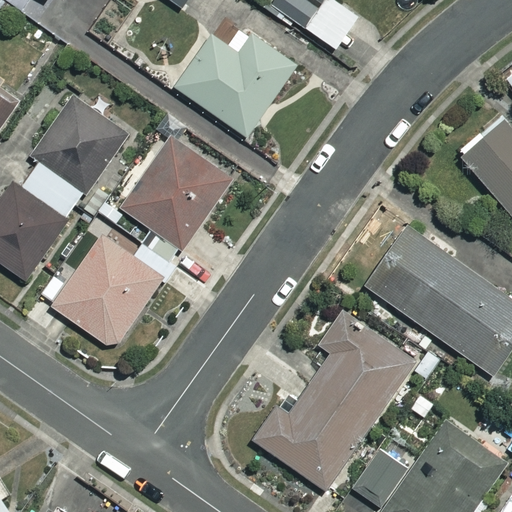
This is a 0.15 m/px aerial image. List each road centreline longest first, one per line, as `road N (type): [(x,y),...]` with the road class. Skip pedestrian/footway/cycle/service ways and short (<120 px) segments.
road 1 (residential): [(140,455),(385,108),(425,62),(508,0)]
road 2 (residential): [(0,356),(140,455)]
